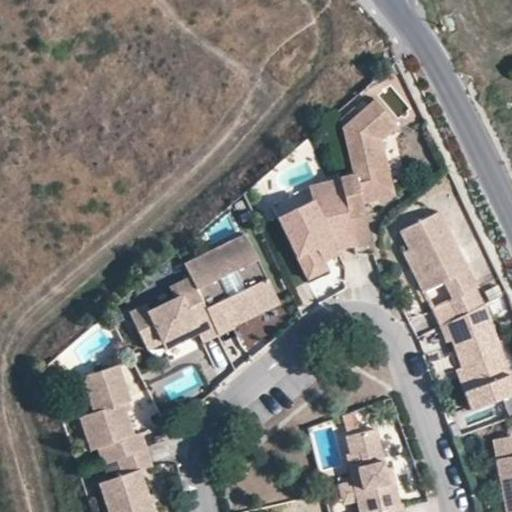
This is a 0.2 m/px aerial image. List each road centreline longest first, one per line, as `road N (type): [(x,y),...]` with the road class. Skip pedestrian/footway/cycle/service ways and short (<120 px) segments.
road 1 (residential): [(452,511),(395,335),(378,317),(342,312),(300,336),(211,411),(197,458),(210,511)]
road 2 (residential): [(511,220),(470,127),(390,0)]
